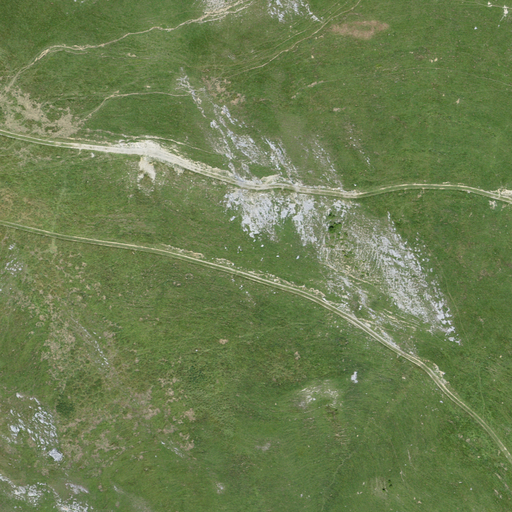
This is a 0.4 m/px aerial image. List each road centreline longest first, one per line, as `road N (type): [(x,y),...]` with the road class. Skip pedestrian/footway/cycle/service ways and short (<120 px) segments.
road 1 (track): [(0,223),(169,254),(324,304),(425,368),(511,464)]
road 2 (track): [(511,203),(462,188),(360,195),(248,185),(154,154),(0,132)]
